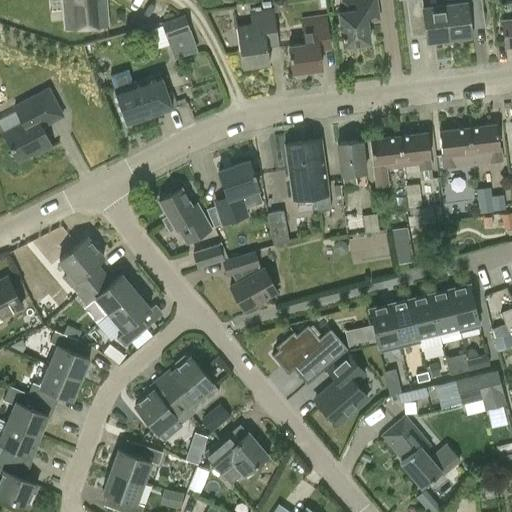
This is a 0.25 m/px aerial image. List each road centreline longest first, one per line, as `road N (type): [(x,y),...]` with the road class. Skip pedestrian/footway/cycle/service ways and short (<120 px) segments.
road 1 (tertiary): [(99,181),(296,103),(511,75)]
road 2 (residential): [(365,511),(196,312)]
road 3 (residential): [(76,511),(78,478),(121,376),(196,312)]
road 4 (residential): [(196,312),(99,181)]
